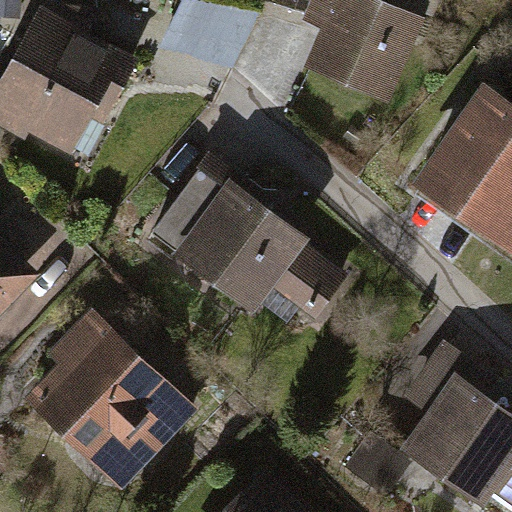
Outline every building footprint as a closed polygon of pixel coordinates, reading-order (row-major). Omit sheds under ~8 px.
[(312,63),(385,94),(417,17),(376,0),(317,0),(312,14),(330,22),(312,63)] [(29,121),(70,143),(92,102),(106,109),(131,63),(82,36),(95,9),(48,2),(0,90),(0,115),(25,129),(29,121)] [(234,26),(187,19),(183,47),(230,54),(234,26)] [(511,109),(487,92),(426,179),(483,219),(496,202),(511,213),(511,109)] [(301,235),(233,185),(228,192),(199,170),(154,229),(252,302),(271,277),(314,309),(341,273),(297,241),(301,235)] [(0,301),(10,292),(4,286),(17,271),(0,254),(0,301)] [(35,396),(99,458),(120,436),(142,457),(188,409),(166,388),(169,386),(104,324),(35,396)] [(469,365),(446,349),(413,395),(436,412),(411,446),(480,495),(496,473),(511,484),(511,415),(481,394),(494,376),(472,360),(469,365)] [(397,450),(373,432),(349,465),(373,483),(397,450)] [(298,511),(261,477),(227,511),(298,511)]
